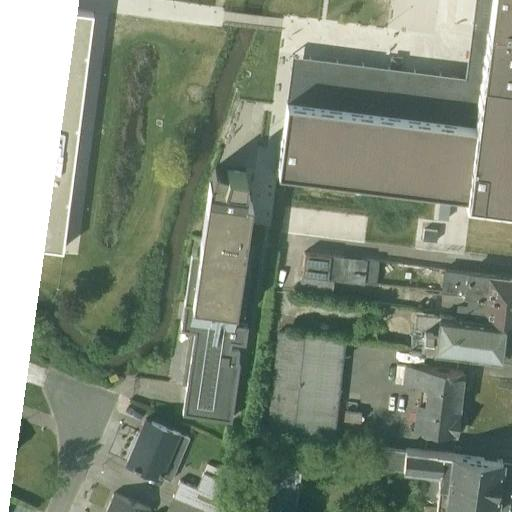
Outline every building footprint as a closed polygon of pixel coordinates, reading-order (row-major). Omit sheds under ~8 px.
[(0,0),(0,241),(61,249),(91,11),(0,0)] [(511,0),(490,0),(488,22),(511,25),(511,0)] [(284,99),(276,168),(467,193),(466,199),(511,204),(511,25),(488,22),(484,48),(474,123),(284,99)] [(245,327),(242,324),(232,323),(234,312),(242,313),(247,279),(239,278),(250,202),(243,201),(246,185),(242,185),(243,173),(228,171),(227,172),(213,170),(207,190),(197,256),(190,255),(180,328),(189,329),(181,384),(186,385),(182,412),(229,419),(237,362),(235,362),(237,351),(228,349),(230,340),(242,342),(245,327)] [(303,253),(300,275),(333,279),(375,284),(378,261),(359,258),(359,257),(342,254),(342,257),(327,255),(327,256),(303,253)] [(511,278),(442,270),(439,292),(511,301),(511,278)] [(333,279),(300,275),(298,295),(330,299),(333,279)] [(511,301),(439,292),(436,314),(511,324),(511,301)] [(511,361),(511,357),(511,324),(436,314),(413,311),(408,348),(511,361)] [(333,441),(344,339),(276,332),(271,373),(262,372),(260,388),(270,389),(265,429),(292,432),(291,436),(333,441)] [(454,435),(462,372),(403,365),(403,366),(395,365),(394,383),(419,386),(417,403),(414,403),(411,430),(418,430),(419,432),(419,433),(420,434),(421,435),(423,435),(424,436),(425,436),(426,436),(428,436),(429,435),(430,434),(431,433),(432,432),(454,435)] [(244,427),(246,402),(237,402),(234,426),(244,427)] [(0,467),(8,446),(12,448),(19,428),(20,425),(0,416),(0,467)] [(169,481),(188,438),(144,419),(126,463),(169,481)] [(506,511),(511,469),(511,461),(404,449),(404,450),(372,446),(370,466),(402,469),(401,471),(426,474),(421,511),(506,511)] [(195,489),(178,481),(171,497),(207,511),(214,511),(220,480),(217,479),(221,471),(205,464),(195,489)] [(293,511),(299,472),(253,466),(246,511),(293,511)] [(148,511),(149,510),(112,494),(104,511),(148,511)] [(207,511),(171,497),(164,511),(207,511)]
